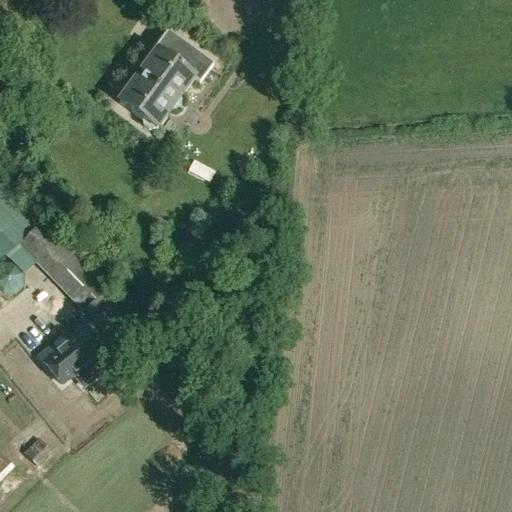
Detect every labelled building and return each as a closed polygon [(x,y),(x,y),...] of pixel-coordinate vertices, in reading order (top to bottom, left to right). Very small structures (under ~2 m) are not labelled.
[(119,106),(156,132),(192,82),(199,87),(213,68),(167,34),(154,53),(157,54),(119,106)] [(0,263),(18,247),(17,246),(41,223),(6,180),(0,185),(0,263)] [(107,290),(41,223),(17,246),(18,247),(81,314),(85,310),(104,337),(119,326),(129,315),(106,293),(107,290)] [(0,294),(2,297),(15,297),(24,288),(25,275),(16,265),(2,265),(0,267),(0,294)] [(94,359),(101,352),(83,332),(58,356),(52,349),(40,360),(35,355),(14,372),(22,381),(42,364),(62,387),(74,376),(78,380),(89,369),(101,382),(114,371),(104,360),(99,365),(94,359)] [(154,368),(169,352),(160,343),(158,344),(151,336),(137,350),(146,358),(145,359),(154,368)] [(39,440),(24,455),(36,468),(51,453),(39,440)]
